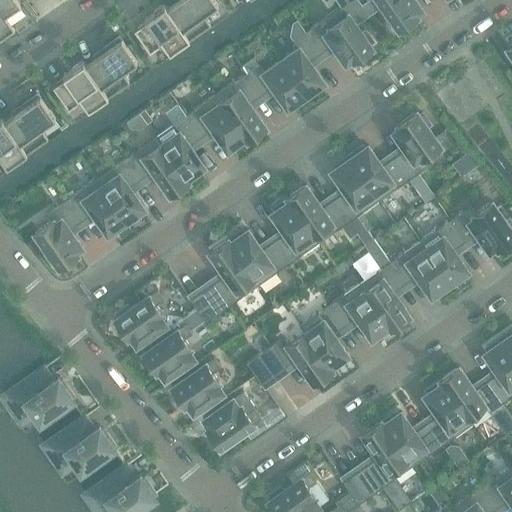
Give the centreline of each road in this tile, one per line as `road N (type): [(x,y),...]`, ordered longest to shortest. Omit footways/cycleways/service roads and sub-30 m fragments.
road 1 (residential): [(505,0),(58,314)]
road 2 (residential): [(511,284),(208,498)]
road 3 (residential): [(208,498),(58,314)]
road 4 (residential): [(0,73),(102,0)]
